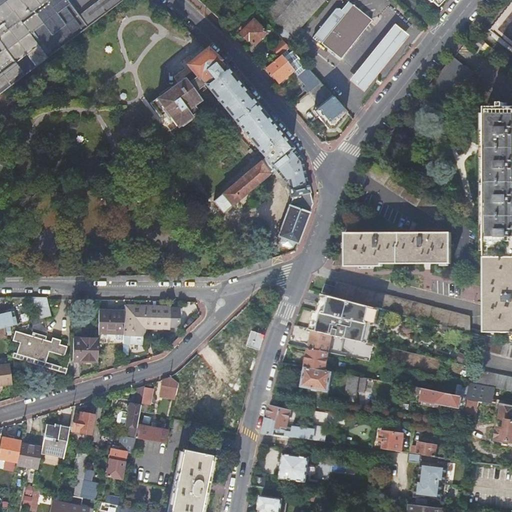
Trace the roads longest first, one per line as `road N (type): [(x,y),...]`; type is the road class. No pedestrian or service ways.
road 1 (residential): [(0,415),(167,365),(212,319),(225,289)]
road 2 (tertiary): [(232,511),(266,359),(306,265)]
road 3 (residential): [(175,0),(337,180)]
road 4 (residential): [(225,289),(0,290)]
road 5 (tertiary): [(337,180),(350,150),(468,0)]
